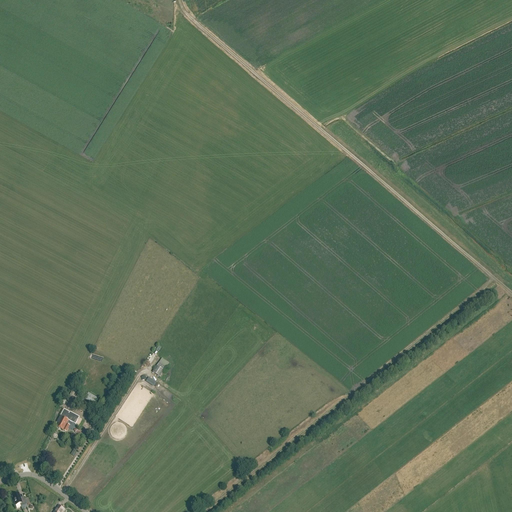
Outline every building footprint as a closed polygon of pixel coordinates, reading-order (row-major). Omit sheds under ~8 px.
[(160,378),(166,368),(159,363),(153,373),(160,378)] [(147,381),(154,386),(156,383),(149,378),(147,381)] [(64,405),(69,396),(64,393),(59,403),(64,405)] [(85,399),(95,405),(98,399),(88,393),(85,399)] [(70,415),(67,420),(61,416),(57,423),(59,423),(57,427),(63,431),(69,421),(75,424),(78,420),(70,415)] [(21,500),(19,494),(16,495),(16,494),(14,495),(15,496),(12,496),(17,509),(26,505),(24,499),(21,500)]
